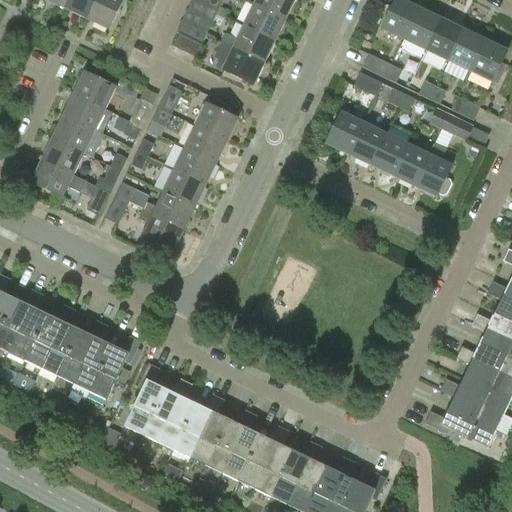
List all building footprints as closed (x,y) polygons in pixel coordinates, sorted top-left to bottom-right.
[(45,0),(65,10),(69,0),(45,0)] [(69,0),(65,10),(87,20),(96,0),(69,0)] [(96,0),(87,20),(109,31),(124,0),(96,0)] [(218,11),(194,0),(192,0),(188,11),(212,23),(218,11)] [(194,0),(218,11),(223,0),(194,0)] [(295,0),(256,0),(255,3),(286,18),(295,0)] [(408,33),(419,9),(400,0),(395,0),(382,29),(404,40),(408,33)] [(286,18),(255,3),(244,26),(258,33),(275,41),(286,18)] [(419,9),(408,33),(404,40),(426,51),(434,33),(441,20),(419,9)] [(212,23),(188,11),(183,22),(207,34),(212,23)] [(441,20),(434,33),(426,51),(448,61),(462,33),(463,30),(441,20)] [(207,34),(183,22),(177,33),(180,34),(202,45),(207,34)] [(275,41),(258,33),(244,26),(237,40),(226,35),(222,42),(265,63),(275,41)] [(463,30),(462,33),(448,61),(470,72),(485,41),(463,30)] [(202,45),(180,34),(173,47),(196,58),(202,45)] [(485,41),(470,72),(493,83),(508,52),(485,41)] [(265,63),(222,42),(215,58),(221,62),(217,68),(222,71),(254,86),(265,63)] [(385,80),(392,66),(369,55),(362,69),(385,80)] [(392,66),(385,80),(395,85),(402,71),(392,66)] [(74,96),(105,110),(115,88),(85,73),(74,96)] [(376,97),(382,85),(360,74),(354,87),(376,97)] [(424,82),(418,96),(429,101),(435,88),(424,82)] [(159,109),(172,115),(182,93),(169,87),(159,109)] [(440,106),(446,93),(435,88),(429,101),(440,106)] [(404,95),(393,90),(387,104),(398,108),(404,95)] [(409,113),(415,101),(404,95),(398,108),(409,113)] [(105,110),(74,96),(64,117),(94,132),(103,136),(113,115),(105,110)] [(457,98),(451,111),(474,122),(480,109),(457,98)] [(130,123),(142,129),(153,106),(141,100),(130,123)] [(196,127),(228,142),(238,120),(207,105),(196,127)] [(348,155),(363,124),(353,119),(356,113),(344,107),(341,113),(326,145),(348,155)] [(172,115),(159,109),(152,122),(165,128),(172,115)] [(442,129),(449,117),(438,111),(431,124),(442,129)] [(64,117),(53,140),(84,155),(83,155),(93,160),(104,137),(103,136),(94,132),(64,117)] [(449,117),(442,129),(483,149),(489,136),(449,117)] [(142,129),(130,123),(123,136),(136,142),(142,129)] [(363,124),(348,155),(370,166),(385,134),(363,124)] [(228,142),(196,127),(185,149),(217,165),(228,142)] [(385,134),(370,166),(392,176),(407,145),(385,134)] [(73,176),(83,155),(84,155),(53,140),(42,161),(73,176)] [(143,141),(141,145),(137,153),(148,158),(154,146),(143,141)] [(407,145),(392,176),(414,187),(430,156),(429,156),(407,145)] [(429,156),(430,156),(414,187),(437,198),(438,194),(443,196),(447,195),(451,186),(450,181),(446,179),(452,167),(441,161),(446,150),(434,145),(429,156)] [(217,165),(185,149),(174,171),(206,187),(217,165)] [(131,166),(142,172),(148,158),(137,153),(131,166)] [(127,160),(116,155),(110,168),(121,173),(127,160)] [(95,187),(73,176),(42,161),(32,184),(62,199),(68,188),(92,200),(87,211),(100,217),(111,194),(95,187)] [(99,178),(95,187),(111,194),(121,173),(110,168),(104,180),(99,178)] [(206,187),(174,171),(164,193),(195,209),(206,187)] [(116,197),(129,203),(135,191),(122,184),(116,197)] [(195,209),(164,193),(156,208),(146,204),(143,210),(185,230),(195,209)] [(129,203),(116,197),(105,220),(118,226),(129,203)] [(185,230),(143,210),(138,221),(148,226),(142,238),(174,253),(185,230)] [(511,252),(508,250),(503,262),(511,266),(511,279),(509,286),(511,287),(511,252)] [(0,275),(0,331),(5,321),(0,318),(0,317),(9,298),(4,296),(11,281),(0,275)] [(511,287),(509,286),(507,291),(493,284),(487,295),(501,302),(501,301),(508,304),(510,299),(511,299),(511,287)] [(32,291),(25,306),(23,312),(28,315),(9,355),(24,363),(37,336),(32,334),(42,314),(37,311),(44,297),(32,291)] [(9,298),(0,317),(0,318),(5,321),(0,331),(0,351),(9,355),(28,315),(23,312),(25,306),(9,298)] [(511,299),(510,299),(508,304),(501,301),(501,302),(494,318),(511,326),(511,299)] [(58,322),(55,328),(60,330),(41,371),(57,378),(69,352),(64,349),(74,329),(69,327),(76,312),(64,307),(57,321),(58,322)] [(42,314),(32,334),(37,336),(24,363),(41,371),(60,330),(55,328),(58,322),(57,321),(42,314)] [(471,328),(485,335),(486,334),(492,337),(495,331),(511,339),(511,326),(494,318),(491,323),(477,316),(471,328)] [(97,322),(90,337),(87,343),(93,346),(73,386),(89,394),(102,368),(97,365),(107,345),(101,342),(108,328),(97,322)] [(74,329),(64,349),(69,352),(57,378),(73,386),(93,346),(87,343),(90,337),(74,329)] [(511,339),(495,331),(492,337),(486,334),(485,335),(478,350),(499,360),(501,355),(511,360),(511,339)] [(129,338),(122,353),(107,345),(97,365),(102,368),(89,394),(107,402),(125,364),(130,366),(141,343),(129,338)] [(456,360),(470,367),(470,366),(477,369),(479,364),(511,379),(511,360),(501,355),(499,360),(478,350),(476,355),(462,348),(456,360)] [(511,399),(511,379),(479,364),(477,369),(470,366),(470,367),(462,382),(483,392),(486,387),(511,400),(511,399)] [(138,387),(143,390),(124,428),(141,436),(154,409),(149,407),(158,387),(153,384),(160,370),(148,365),(138,387)] [(181,380),(174,394),(174,395),(175,395),(172,401),(177,404),(157,443),(174,452),(187,425),(181,423),(191,403),(186,400),(193,386),(181,380)] [(440,393),(454,399),(455,399),(461,402),(463,397),(504,416),(511,400),(486,387),(483,392),(462,382),(460,387),(446,381),(440,393)] [(158,387),(149,407),(154,409),(141,436),(157,443),(177,404),(172,401),(175,395),(174,395),(174,394),(158,387)] [(213,396),(206,410),(207,410),(204,416),(209,419),(189,459),(206,467),(219,441),(214,438),(223,418),(218,415),(225,401),(213,396)] [(504,416),(463,397),(461,402),(455,399),(454,399),(447,415),(467,425),(470,419),(496,432),(504,416)] [(191,403),(181,423),(187,425),(174,452),(189,459),(209,419),(204,416),(207,410),(206,410),(191,403)] [(246,411),(239,426),(236,432),(242,434),(222,475),(239,483),(251,456),(246,454),(255,434),(250,431),(257,417),(246,411)] [(447,435),(449,431),(488,449),(496,432),(470,419),(467,425),(447,415),(444,420),(431,413),(425,425),(447,435)] [(223,418),(214,438),(219,441),(206,467),(222,475),(242,434),(236,432),(239,426),(223,418)] [(278,427),(271,441),(272,441),(269,448),(274,451),(255,490),(271,498),(283,472),(278,469),(288,449),(283,447),(290,433),(278,427)] [(462,437),(454,433),(450,441),(459,445),(462,437)] [(255,434),(246,454),(251,456),(239,483),(255,490),(274,451),(269,448),(272,441),(271,441),(255,434)] [(310,443),(303,457),(304,457),(301,463),(306,466),(287,506),(299,511),(303,511),(316,487),(310,485),(320,464),(316,462),(322,449),(310,443)] [(288,449),(278,469),(283,472),(271,498),(287,506),(306,466),(301,463),(304,457),(303,457),(288,449)] [(343,458),(336,472),(336,473),(333,479),(339,482),(323,511),(344,511),(348,503),(343,501),(353,480),(348,478),(355,464),(343,458)] [(320,464),(310,485),(316,487),(303,511),(323,511),(339,482),(333,479),(336,473),(336,472),(320,464)] [(167,465),(162,476),(177,483),(183,472),(167,465)] [(375,474),(369,488),(353,480),(343,501),(348,503),(344,511),(364,511),(371,500),(376,502),(387,480),(375,474)]
